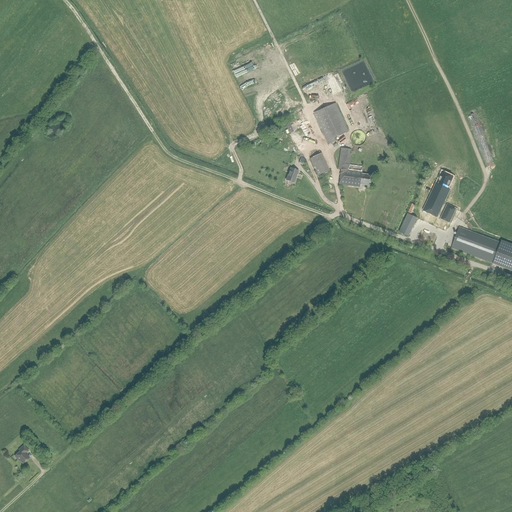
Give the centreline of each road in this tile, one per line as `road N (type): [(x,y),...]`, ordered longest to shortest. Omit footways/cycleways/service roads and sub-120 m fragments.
road 1 (track): [(406,0),(486,179),(434,251)]
road 2 (unclassified): [(511,279),(341,211)]
road 3 (track): [(341,99),(354,126),(329,152),(341,211)]
